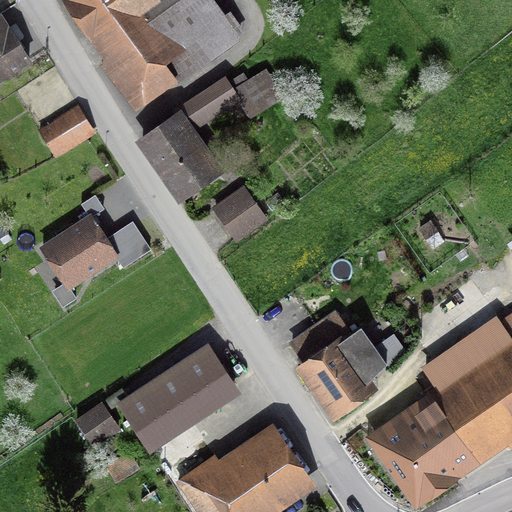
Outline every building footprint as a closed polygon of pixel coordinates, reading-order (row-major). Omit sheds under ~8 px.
[(102,66),(135,109),(185,74),(172,57),(195,40),(209,58),(236,38),(208,0),(75,0),(115,56),(102,66)] [(0,80),(30,64),(2,16),(0,17),(0,80)] [(179,117),(142,142),(178,195),(215,170),(188,131),(238,98),(249,115),(278,94),(263,72),(233,91),(224,77),(174,110),(179,117)] [(245,190),(217,209),(237,237),(265,218),(245,190)] [(92,217),(44,245),(67,284),(115,256),(92,217)] [(300,351),(338,403),(383,370),(344,319),(300,351)] [(511,328),(364,428),(407,492),(511,421),(511,328)] [(208,349),(127,400),(152,439),(233,389),(208,349)] [(181,485),(198,511),(270,511),(266,504),(299,482),(265,430),(181,485)] [(131,450),(108,462),(117,479),(140,468),(131,450)]
